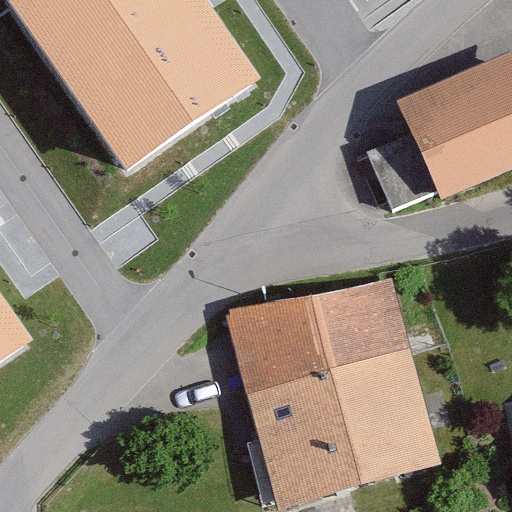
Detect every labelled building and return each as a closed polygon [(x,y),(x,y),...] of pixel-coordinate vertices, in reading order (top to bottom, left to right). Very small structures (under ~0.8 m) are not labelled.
[(214,0),(8,0),(138,173),(270,76),(214,0)] [(511,179),(511,70),(506,58),(393,113),(441,210),(511,179)] [(403,142),(364,160),(386,207),(425,189),(403,142)] [(0,288),(0,370),(39,342),(0,288)] [(320,511),(441,481),(391,288),(230,329),(276,511),(320,511)]
